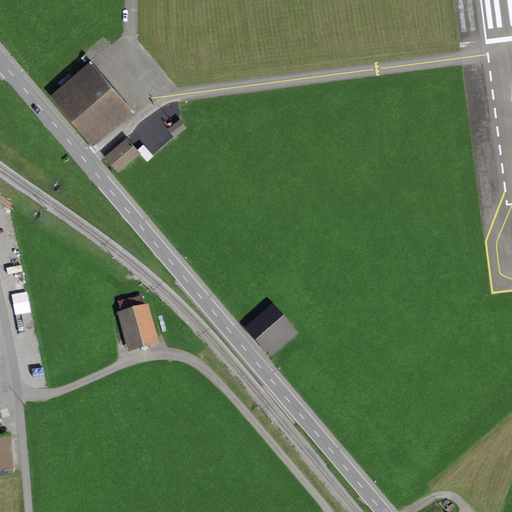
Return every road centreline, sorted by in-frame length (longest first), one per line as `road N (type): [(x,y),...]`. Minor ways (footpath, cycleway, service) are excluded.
road 1 (secondary): [(383,511),(0,60)]
road 2 (residential): [(29,511),(0,298)]
